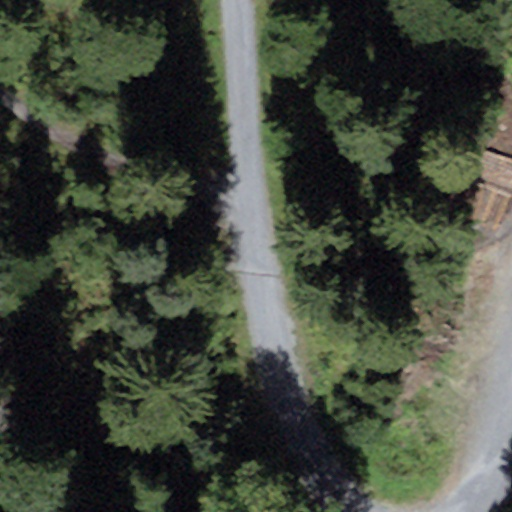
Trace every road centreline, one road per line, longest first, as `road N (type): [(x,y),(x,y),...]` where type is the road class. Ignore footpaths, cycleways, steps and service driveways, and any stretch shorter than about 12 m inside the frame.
road 1 (track): [(344,511),(303,445),(264,303),(257,242)]
road 2 (track): [(257,242),(214,0)]
